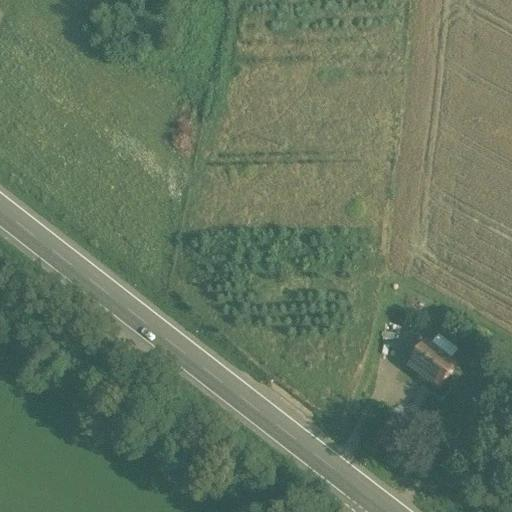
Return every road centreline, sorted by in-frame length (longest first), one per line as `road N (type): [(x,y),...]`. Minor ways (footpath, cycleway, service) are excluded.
road 1 (secondary): [(0,211),(374,504)]
road 2 (track): [(511,392),(390,511)]
